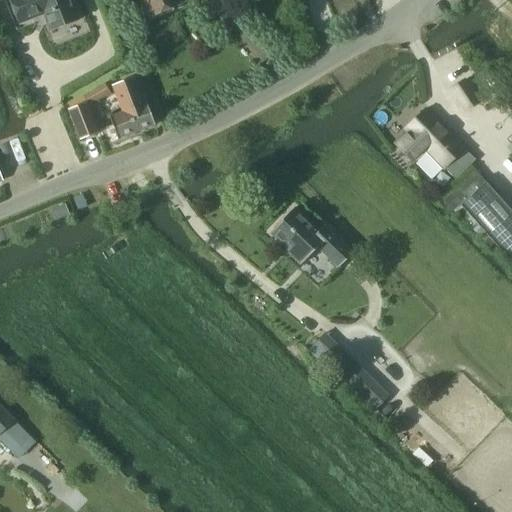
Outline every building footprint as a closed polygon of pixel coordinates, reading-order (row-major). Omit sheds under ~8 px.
[(9,0),(19,25),(43,15),(50,32),(79,20),(70,0),(9,0)] [(144,0),(152,17),(178,6),(175,0),(144,0)] [(123,113),(109,119),(117,140),(155,126),(146,104),(144,105),(134,80),(113,88),(123,113)] [(464,111),(478,102),(464,81),(450,90),(464,111)] [(105,86),(84,98),(89,107),(110,95),(105,86)] [(69,111),(73,121),(80,140),(97,133),(86,104),(69,111)] [(447,133),(425,111),(406,129),(408,132),(396,145),(414,163),(415,162),(427,151),(447,133)] [(447,133),(427,151),(415,162),(432,179),(443,168),(455,180),(475,161),(447,133)] [(438,198),(436,200),(449,215),(451,214),(454,211),(461,205),(500,250),(511,264),(511,213),(473,169),(438,198)] [(82,195),(74,198),(79,210),(86,208),(82,195)] [(52,215),(66,209),(64,205),(50,211),(52,215)] [(293,209),(270,234),(282,245),(281,247),(300,265),(317,248),(338,269),(352,254),(323,227),(318,233),(293,209)] [(370,415),(387,398),(323,335),(307,352),(370,415)] [(0,408),(0,432),(12,421),(0,408)] [(409,448),(416,440),(403,429),(396,436),(409,448)]
